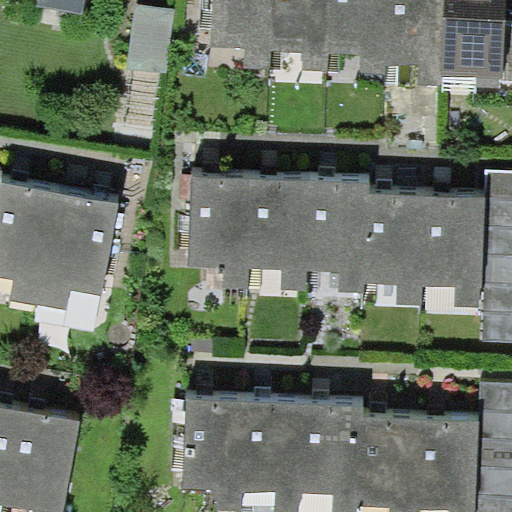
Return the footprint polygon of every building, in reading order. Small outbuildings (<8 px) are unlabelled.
[(206,0),(205,41),(263,43),(264,0),(206,0)] [(264,0),(263,43),(321,45),(322,0),(264,0)] [(322,0),(321,45),(379,48),(381,0),(322,0)] [(379,59),(437,61),(439,0),(381,0),(379,48),(379,59)] [(439,0),(437,61),(495,63),(497,22),(498,0),(439,0)] [(123,66),(157,70),(164,12),(130,8),(123,66)] [(511,22),(497,22),(495,63),(495,81),(511,81),(511,22)] [(183,261),(242,264),(245,172),(187,170),(183,261)] [(511,172),(479,171),(478,192),(474,284),(472,343),(511,344),(511,172)] [(242,264),(300,266),(304,174),(245,172),(242,264)] [(300,266),(358,268),(361,187),(362,176),(304,174),(300,266)] [(0,274),(7,276),(4,295),(32,300),(52,186),(0,176),(0,274)] [(111,196),(52,186),(32,300),(60,305),(63,286),(93,291),(111,196)] [(358,279),(416,281),(420,190),(361,187),(358,268),(358,279)] [(416,281),(474,284),(478,192),(420,190),(416,281)] [(511,511),(511,387),(471,386),(470,415),(466,507),(465,511),(511,511)] [(175,484),(234,487),(237,395),(179,393),(175,484)] [(234,487),(292,489),(295,397),(237,395),(234,487)] [(292,489),(350,491),(353,410),(354,399),(295,397),(292,489)] [(0,474),(13,405),(0,402),(0,474)] [(0,500),(26,505),(24,511),(53,511),(71,415),(13,405),(0,474),(0,500)] [(350,502),(408,504),(412,413),(353,410),(350,491),(350,502)] [(408,504),(466,507),(470,415),(412,413),(408,504)]
